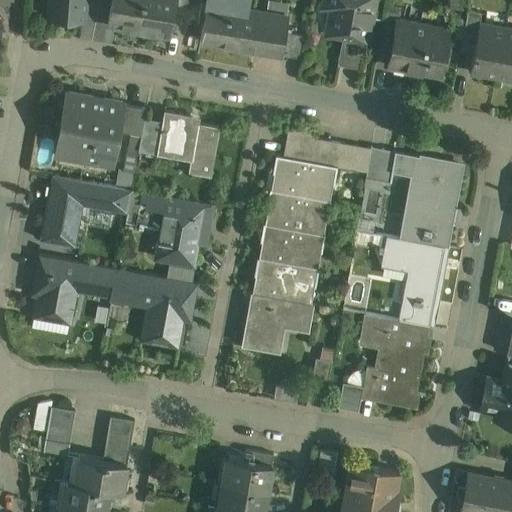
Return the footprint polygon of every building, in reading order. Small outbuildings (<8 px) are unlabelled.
[(85,0),(51,0),(50,16),(84,19),(85,0)] [(112,0),(108,24),(139,30),(144,0),(112,0)] [(144,0),(139,30),(169,35),(175,4),(176,0),(144,0)] [(248,0),(207,0),(200,41),(280,54),(284,31),(286,15),(247,8),(248,0)] [(376,0),(324,0),(323,6),(331,7),(326,34),(343,37),(365,41),(369,41),(376,0)] [(482,12),(468,9),(461,51),(473,53),(479,23),(480,24),(482,12)] [(387,10),(378,58),(390,60),(397,18),(399,19),(400,13),(387,10)] [(399,19),(397,18),(390,60),(389,66),(440,75),(449,28),(399,19)] [(480,24),(479,23),(473,53),(470,71),(497,75),(505,28),(480,24)] [(511,29),(505,28),(497,75),(511,78),(511,29)] [(305,35),(284,31),(280,54),(301,58),(305,35)] [(365,41),(343,37),(339,56),(361,61),(365,41)] [(123,102),(68,92),(60,137),(84,142),(81,158),(112,163),(118,130),(123,104),(123,102)] [(147,108),(123,104),(118,130),(141,135),(144,122),(144,117),(145,117),(147,108)] [(191,115),(165,110),(162,126),(157,148),(159,148),(192,154),(189,172),(211,176),(220,127),(189,121),(191,115)] [(162,126),(144,122),(141,135),(139,150),(158,154),(159,148),(157,148),(162,126)] [(317,133),(288,128),(286,142),(314,147),(316,138),(317,133)] [(316,138),(314,147),(311,161),(325,164),(329,140),(316,138)] [(343,143),(329,140),(325,164),(338,166),(337,167),(339,167),(343,143)] [(314,147),(286,142),(283,156),(284,156),(311,161),(314,147)] [(357,145),(343,143),(339,167),(353,169),(357,145)] [(371,148),(357,145),(353,169),(366,172),(371,148)] [(396,153),(371,148),(366,176),(391,181),(393,171),(396,153)] [(459,164),(396,153),(393,171),(416,176),(405,239),(444,246),(459,164)] [(311,161),(284,156),(283,156),(276,154),(270,189),(331,200),(337,167),(338,166),(325,164),(311,161)] [(132,189),(53,174),(41,239),(75,245),(82,203),(127,211),(132,189)] [(212,203),(132,189),(127,211),(126,221),(139,223),(139,226),(143,227),(143,224),(161,227),(156,257),(158,257),(159,254),(192,260),(191,263),(193,263),(200,225),(206,226),(210,206),(212,206),(212,203)] [(331,200),(270,189),(264,223),(325,234),(319,232),(321,216),(328,217),(331,200)] [(377,229),(378,215),(365,214),(364,228),(377,229)] [(325,234),(264,223),(257,257),(319,269),(325,234)] [(405,239),(388,236),(383,259),(410,264),(400,319),(429,325),(444,246),(405,239)] [(117,267),(39,253),(34,277),(40,278),(34,316),(36,316),(37,310),(70,316),(69,322),(71,323),(78,283),(112,288),(110,299),(112,299),(117,267)] [(319,269),(257,257),(251,292),(313,303),(319,269)] [(198,282),(117,267),(112,299),(124,302),(124,305),(128,305),(129,302),(147,306),(141,340),(178,346),(186,303),(192,304),(196,284),(198,285),(198,282)] [(313,303),(251,292),(242,345),(279,352),(282,332),(276,331),(278,318),(308,323),(307,328),(309,329),(314,303),(313,303)] [(400,319),(365,312),(360,336),(383,340),(378,367),(420,375),(425,349),(423,349),(427,326),(433,327),(434,326),(400,319)] [(511,313),(504,312),(496,349),(511,352),(511,313)] [(332,360),(316,357),(311,387),(327,390),(332,360)] [(420,375),(378,367),(367,364),(363,385),(361,396),(363,397),(363,395),(386,399),(385,401),(410,406),(413,390),(425,393),(425,391),(417,389),(420,375)] [(511,366),(507,365),(503,383),(501,391),(486,387),(482,407),(497,410),(511,413),(511,366)] [(503,383),(488,380),(486,387),(501,391),(503,383)] [(363,385),(343,381),(338,406),(359,410),(361,396),(363,385)] [(75,410),(52,406),(50,417),(73,421),(75,410)] [(511,413),(497,410),(496,417),(511,421),(511,413)] [(135,420),(110,416),(109,426),(133,431),(135,420)] [(73,421),(50,417),(48,427),(71,431),(73,421)] [(133,431),(109,426),(107,437),(131,441),(133,431)] [(71,431),(48,427),(46,438),(69,442),(71,431)] [(131,441),(107,437),(105,448),(129,452),(131,441)] [(69,442),(46,438),(44,450),(67,454),(69,442)] [(129,452),(105,448),(103,459),(127,463),(129,452)] [(274,453),(246,448),(244,459),(272,464),(274,453)] [(338,451),(325,449),(321,469),(335,471),(338,451)] [(103,459),(79,455),(75,481),(75,482),(110,488),(122,490),(127,463),(103,459)] [(244,459),(229,457),(225,482),(269,490),(273,464),(272,464),(244,459)] [(400,470),(352,462),(356,463),(353,479),(347,478),(341,511),(394,511),(399,486),(397,486),(400,470)] [(511,511),(511,480),(469,473),(461,511),(463,511),(511,511)] [(110,488),(75,482),(75,481),(67,480),(63,505),(105,511),(106,511),(110,488)] [(264,511),(269,490),(225,482),(221,507),(252,511),(264,511)]
